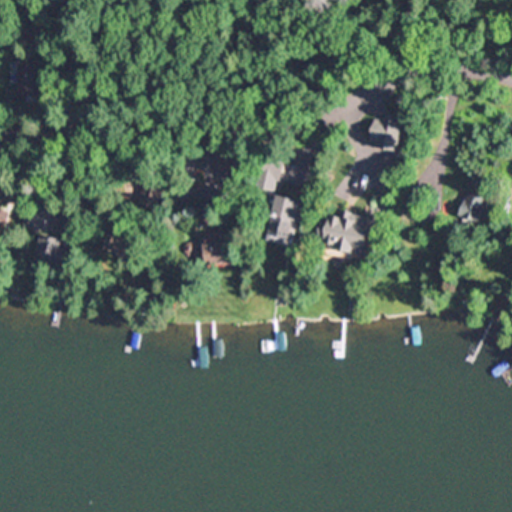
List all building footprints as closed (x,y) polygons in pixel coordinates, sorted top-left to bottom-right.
[(42,61),(42,97),(22,96),(22,61),(42,61)] [(94,107),(80,107),(80,86),(94,86),(94,107)] [(407,116),(402,149),(381,145),(381,140),(376,139),(379,116),(385,117),(386,113),(407,116)] [(280,153),(279,160),(284,161),(288,161),(287,167),(285,181),(280,180),(278,191),(258,188),(263,156),(270,157),(271,150),(279,151),(281,152),(280,153)] [(216,153),(194,153),(194,176),(216,176),(216,153)] [(250,157),(249,177),(236,176),(224,174),(225,164),(225,155),(250,157)] [(172,178),(164,206),(142,200),(150,172),(172,178)] [(487,208),(481,223),(460,214),(471,189),(487,196),(483,207),(487,208)] [(297,237),(297,239),(272,234),(276,215),(280,195),(304,201),(305,201),(305,202),(297,237)] [(54,204),(49,227),(30,223),(36,200),(54,204)] [(226,224),(208,227),(205,203),(223,201),(226,224)] [(349,208),(378,216),(377,221),(382,222),(379,233),(376,230),(373,243),(373,244),(375,245),(376,247),(375,253),(369,254),(366,251),(365,248),(365,247),(359,246),(358,250),(345,247),(341,246),(342,242),(333,240),(334,239),(330,238),(331,235),(325,234),(329,219),(334,221),(336,213),(347,216),(349,208)] [(146,240),(139,262),(104,250),(112,228),(146,240)] [(229,231),(231,240),(232,240),(237,262),(209,267),(205,245),(210,244),(208,234),(229,231)] [(65,238),(58,271),(51,269),(36,266),(42,239),(44,233),(65,238)] [(511,321),(498,321),(497,304),(511,303),(511,321)]
